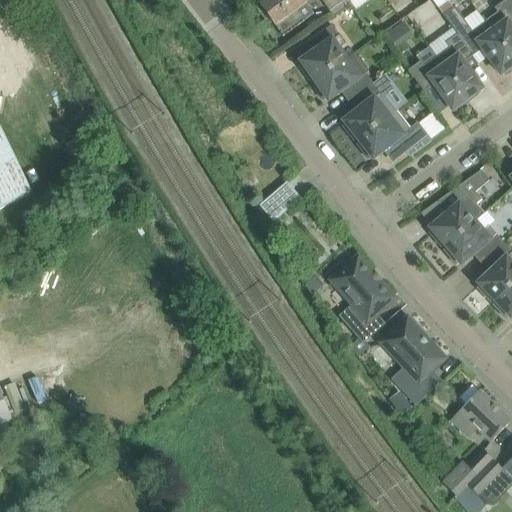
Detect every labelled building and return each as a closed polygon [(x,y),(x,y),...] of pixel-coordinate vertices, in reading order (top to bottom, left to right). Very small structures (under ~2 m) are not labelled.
[(307,5),(304,2),(302,0),(266,0),(260,5),(261,7),(257,9),(265,20),(268,17),(283,37),(304,21),(297,12),(307,5)] [(321,0),(329,12),(342,3),(340,0),(321,0)] [(497,14),(485,23),(511,60),(511,29),(511,28),(511,9),(505,0),(494,9),(497,14)] [(405,4),(396,10),(401,16),(409,10),(405,4)] [(454,8),(443,16),(457,36),(468,27),(454,8)] [(395,47),(410,35),(398,21),(384,33),(395,47)] [(468,27),(457,36),(472,57),(482,50),(501,76),(503,74),(504,75),(511,70),(511,60),(485,23),(472,32),(468,27)] [(303,65),(299,67),(310,82),(313,80),(314,82),(345,60),(356,53),(355,52),(345,59),(338,50),(345,45),(332,25),(331,26),(312,39),(319,50),(301,62),(303,65)] [(449,49),(436,58),(469,104),(470,103),(469,102),(479,93),(478,92),(481,90),(463,64),(472,57),(457,36),(445,44),(449,49)] [(316,84),(312,86),(323,101),(326,99),(328,101),(346,88),(353,98),(373,84),(379,79),(374,72),(369,71),(356,53),(345,60),(314,82),(316,84)] [(420,62),(408,71),(412,77),(423,93),(434,85),(452,111),(455,109),(456,110),(468,103),(468,104),(469,104),(436,58),(423,67),(420,62)] [(346,125),(342,127),(354,142),(357,139),(358,141),(396,112),(381,93),(380,94),(373,84),(353,98),(361,109),(344,122),(346,125)] [(360,143),(357,145),(368,160),(371,157),(373,160),(383,152),(393,165),(406,154),(428,137),(417,124),(410,129),(396,112),(358,141),(360,143)] [(0,210),(33,194),(0,128),(0,210)] [(474,223),(474,222),(484,214),(476,205),(481,200),(475,193),(489,181),(480,171),(437,202),(447,215),(430,229),(432,232),(429,234),(441,248),(444,246),(446,247),(474,223)] [(257,206),(273,223),(299,197),(283,181),(257,206)] [(486,260),(503,244),(488,226),(482,232),(474,223),(446,247),(447,249),(444,252),(456,265),(459,263),(461,265),(478,251),(486,260)] [(494,301),(511,284),(511,252),(503,244),(486,260),(495,269),(478,285),(480,287),(477,290),(490,303),(493,300),(494,301)] [(333,281),(362,314),(349,326),(340,316),(339,317),(362,344),(384,325),(375,314),(392,299),(379,284),(381,282),(380,281),(378,283),(372,276),(374,274),(373,273),(371,275),(357,260),(333,281)] [(511,284),(494,301),(496,303),(493,306),(506,319),(509,316),(511,319),(511,317),(511,284)] [(421,336),(420,335),(418,333),(421,331),(409,319),(381,346),(392,358),(394,356),(405,368),(398,375),(397,386),(416,405),(441,382),(431,371),(443,360),(428,343),(425,346),(420,340),(421,339),(421,338),(421,337),(421,336)] [(490,443),(511,422),(479,392),(459,413),(490,443)] [(467,486),(492,460),(482,450),(466,466),(475,475),(466,485),(467,486)] [(511,459),(501,470),(492,460),(467,486),(477,496),(502,471),(511,480),(511,459)]
